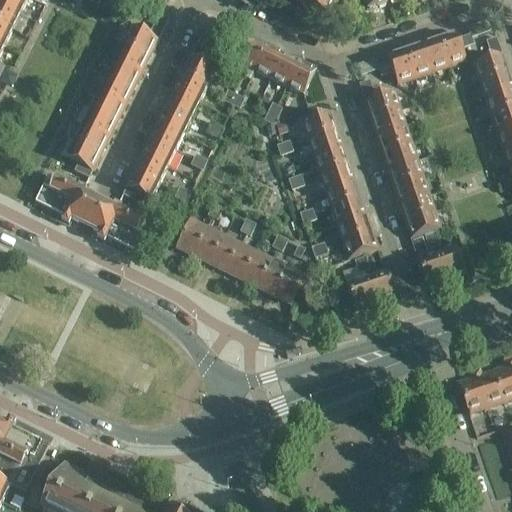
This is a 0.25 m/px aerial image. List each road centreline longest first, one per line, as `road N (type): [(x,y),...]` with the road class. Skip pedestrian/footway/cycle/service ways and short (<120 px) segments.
road 1 (residential): [(71,270),(200,0)]
road 2 (residential): [(426,340),(329,63)]
road 3 (secondary): [(8,379),(131,437),(171,437),(220,423)]
road 4 (secondary): [(220,423),(371,372),(426,340)]
road 5 (secondary): [(426,340),(221,389)]
road 6 (secondary): [(221,389),(180,330),(71,270)]
road 7 (residential): [(329,63),(501,6)]
road 8 (residential): [(485,511),(426,340)]
road 9 (residential): [(329,63),(201,0)]
